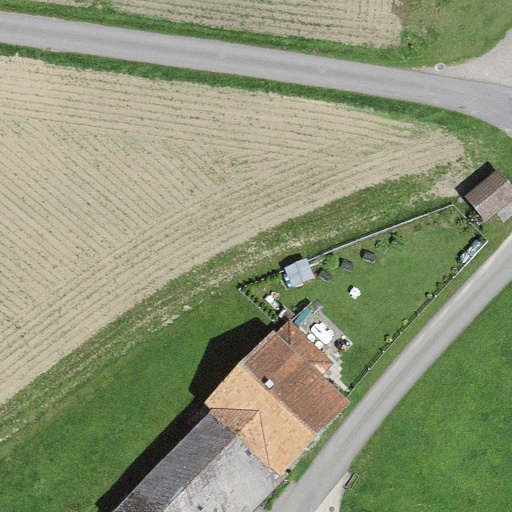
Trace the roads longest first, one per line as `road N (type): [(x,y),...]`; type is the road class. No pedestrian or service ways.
road 1 (residential): [(0,32),(511,109)]
road 2 (track): [(295,511),(511,255)]
